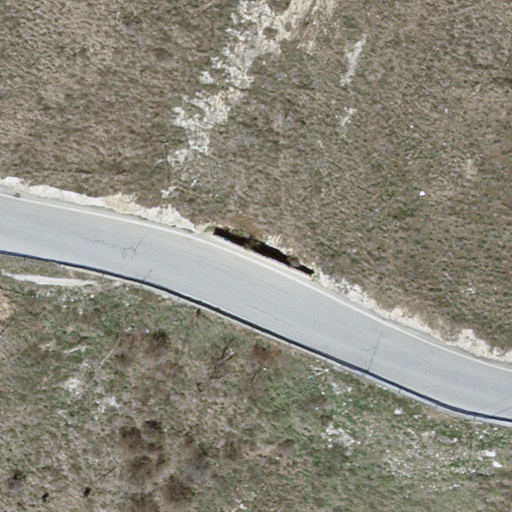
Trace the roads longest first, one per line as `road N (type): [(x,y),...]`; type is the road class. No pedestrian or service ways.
road 1 (tertiary): [(511,396),(454,381),(173,259),(0,221)]
road 2 (track): [(191,105),(102,511)]
